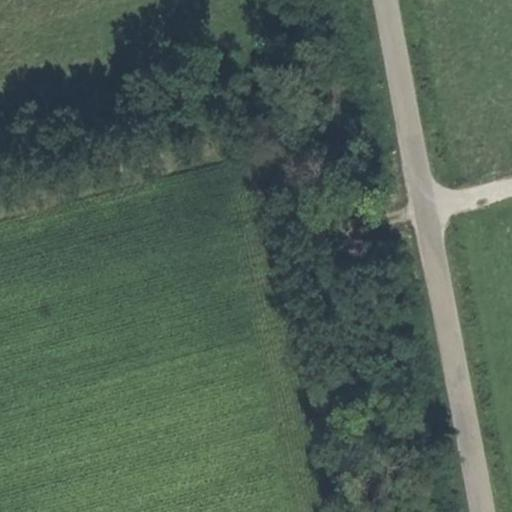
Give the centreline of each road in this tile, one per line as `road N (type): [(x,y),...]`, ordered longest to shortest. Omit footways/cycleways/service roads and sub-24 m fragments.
road 1 (tertiary): [(380,0),(478,511)]
road 2 (track): [(255,0),(310,224),(511,191)]
